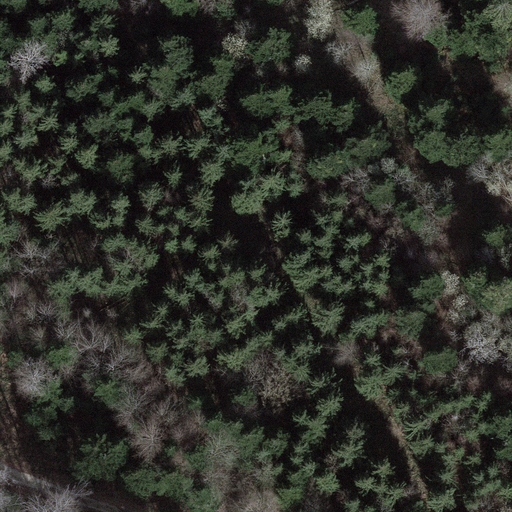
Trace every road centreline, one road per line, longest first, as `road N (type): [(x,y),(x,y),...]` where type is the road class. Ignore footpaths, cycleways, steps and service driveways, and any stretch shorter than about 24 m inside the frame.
road 1 (track): [(382,0),(200,42),(128,20),(106,0)]
road 2 (track): [(0,457),(135,511)]
